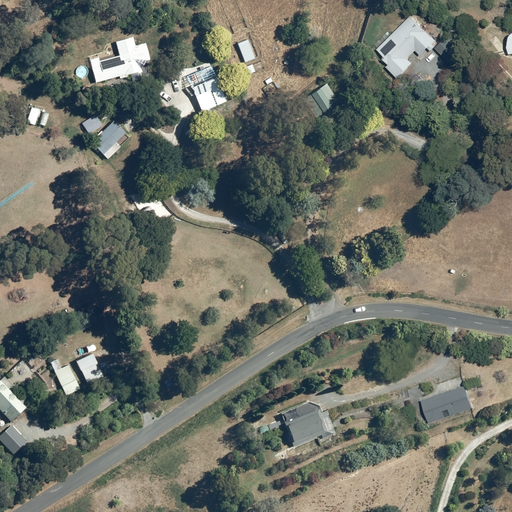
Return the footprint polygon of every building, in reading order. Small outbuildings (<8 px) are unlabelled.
[(434,40),(410,16),(376,49),(384,58),(380,61),(396,78),(411,63),(406,58),(414,50),(419,55),(434,40)] [(253,59),(246,39),(236,42),(243,62),(253,59)] [(441,41),(431,50),(444,66),(455,57),(441,41)] [(132,51),(88,63),(93,83),(139,71),(136,62),(149,59),(145,43),(131,46),(132,51)] [(192,71),(195,81),(189,83),(198,107),(212,101),(208,92),(216,89),(210,75),(203,78),(199,68),(192,71)] [(337,105),(324,85),(309,94),(322,114),(337,105)] [(46,110),(25,106),(22,122),(43,126),(46,110)] [(87,133),(99,122),(89,112),(78,124),(87,133)] [(126,135),(111,120),(90,141),(105,156),(126,135)] [(102,376),(92,352),(75,359),(85,383),(102,376)] [(61,367),(57,357),(49,361),(64,395),(79,388),(68,364),(61,367)] [(25,408),(0,381),(0,414),(8,424),(25,408)] [(473,408),(465,385),(421,400),(428,422),(473,408)] [(319,413),(317,409),(281,424),(290,446),(332,429),(325,411),(319,413)] [(23,443),(7,427),(0,434),(0,448),(8,457),(23,443)]
